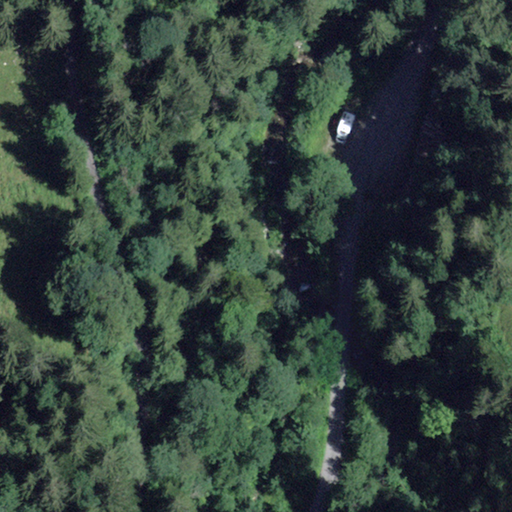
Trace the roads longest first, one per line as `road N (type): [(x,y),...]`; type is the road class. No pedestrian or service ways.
road 1 (unclassified): [(444,0),(356,164),(337,435),(320,511)]
road 2 (unclassified): [(67,0),(87,169),(139,346),(132,511)]
